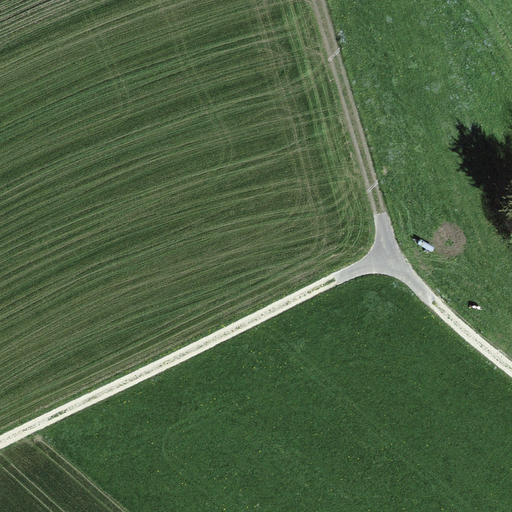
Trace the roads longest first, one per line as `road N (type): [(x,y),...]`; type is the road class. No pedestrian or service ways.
road 1 (track): [(0,450),(385,257),(511,367)]
road 2 (track): [(385,257),(318,0)]
